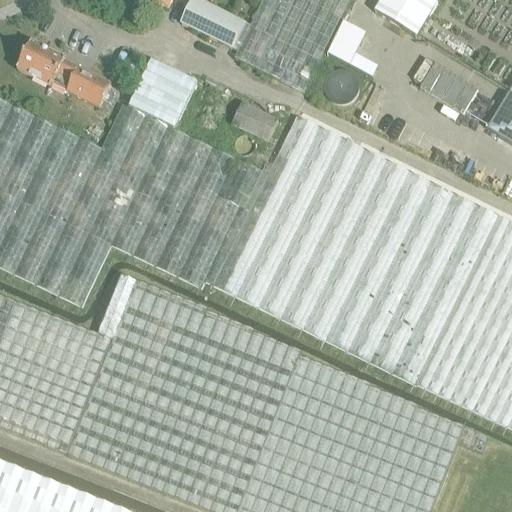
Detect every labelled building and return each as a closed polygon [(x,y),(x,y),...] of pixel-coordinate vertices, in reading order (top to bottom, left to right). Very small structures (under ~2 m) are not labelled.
[(146,0),(168,11),(172,0),(188,0),(146,0)] [(263,0),(250,30),(237,56),(233,64),(303,99),(351,0),(263,0)] [(383,0),(374,16),(417,41),(442,0),(383,0)] [(180,28),(237,56),(250,30),(193,2),(180,28)] [(353,67),(368,35),(345,24),(330,56),(353,67)] [(50,91),(52,87),(64,63),(32,46),(17,74),(50,91)] [(66,64),(64,63),(52,87),(99,111),(102,105),(110,109),(117,96),(108,91),(110,88),(66,65),(66,64)] [(151,65),(128,113),(173,134),(196,87),(151,65)] [(433,67),(420,90),(430,97),(443,73),(433,67)] [(444,73),(431,97),(440,103),(454,79),(444,73)] [(456,80),(442,103),(452,109),(466,86),(456,80)] [(467,86),(453,110),(463,116),(477,92),(467,86)] [(511,92),(488,132),(511,146),(511,92)] [(173,134),(128,113),(122,110),(102,154),(0,104),(0,272),(81,311),(110,249),(201,292),(204,286),(385,373),(511,433),(511,227),(296,121),(272,169),(267,166),(262,177),(240,166),(173,134)] [(267,146),(278,124),(242,107),(232,128),(267,146)] [(0,432),(202,511),(432,511),(458,447),(480,457),(481,457),(488,443),(464,432),(416,414),(417,411),(370,392),(371,390),(299,361),(301,356),(254,338),(255,335),(207,316),(208,314),(121,280),(98,339),(0,300),(0,432)] [(0,511),(109,511),(0,468),(0,511)]
